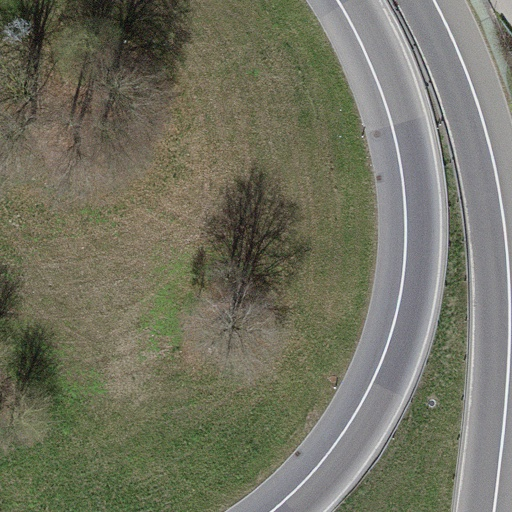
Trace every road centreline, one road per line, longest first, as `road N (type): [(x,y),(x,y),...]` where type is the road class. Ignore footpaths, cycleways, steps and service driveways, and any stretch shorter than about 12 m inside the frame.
road 1 (motorway): [(355,0),(403,108),(420,183),(423,253),(394,375),(358,439),(295,511)]
road 2 (motorway): [(477,511),(492,371),(485,189),(457,91),(416,0)]
